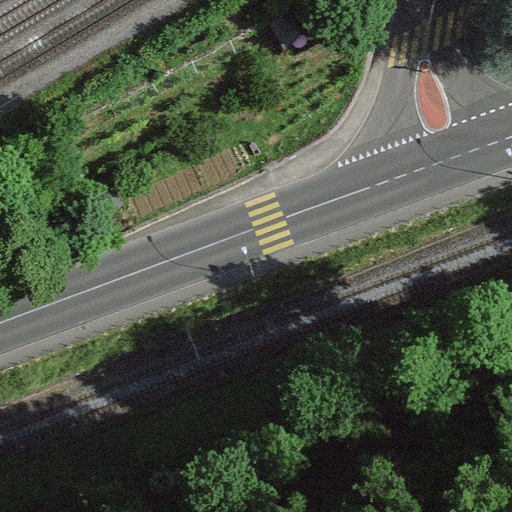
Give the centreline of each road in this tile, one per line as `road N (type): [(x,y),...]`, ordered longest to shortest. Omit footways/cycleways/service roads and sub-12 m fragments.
road 1 (tertiary): [(357,192),(0,322)]
road 2 (residential): [(336,511),(511,420)]
road 3 (residential): [(426,33),(357,192)]
road 4 (tertiary): [(497,141),(357,192)]
road 5 (residential): [(497,141),(426,33)]
